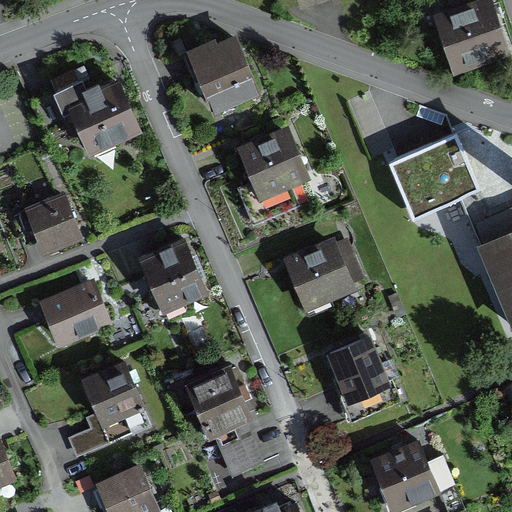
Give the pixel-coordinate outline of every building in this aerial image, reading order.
[(487,2),(438,18),(455,69),(504,53),(487,2)] [(233,40),(215,48),(213,43),(191,52),(215,110),(255,94),(233,40)] [(142,124),(120,71),(70,92),(92,146),(142,124)] [(286,131),(242,149),(257,185),(243,190),(256,221),(297,204),(290,186),(305,180),(286,131)] [(454,135),(390,163),(414,218),(479,190),(454,135)] [(83,232),(64,188),(28,203),(47,248),(83,232)] [(511,217),(483,230),(511,302),(511,217)] [(335,247),(333,242),(289,260),(308,306),(352,288),(349,281),(356,279),(342,244),(335,247)] [(183,243),(144,259),(165,309),(203,294),(183,243)] [(91,285),(45,303),(60,341),(106,323),(91,285)] [(386,386),(367,341),(332,356),(351,401),(386,386)] [(238,360),(191,378),(211,430),(258,412),(238,360)] [(124,365),(86,381),(111,441),(149,425),(124,365)] [(416,445),(375,462),(394,508),(435,492),(416,445)] [(0,453),(0,483),(10,480),(0,453)] [(138,470),(101,486),(112,511),(147,511),(155,509),(138,470)] [(298,511),(295,502),(271,511),(298,511)]
